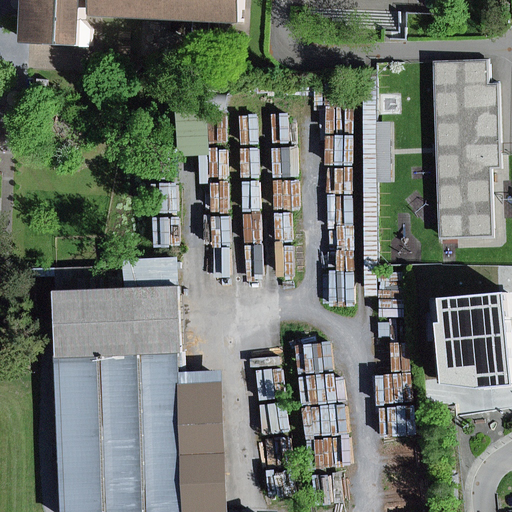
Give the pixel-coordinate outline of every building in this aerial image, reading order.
[(43,0),(43,45),(112,46),(112,25),(266,27),(266,0),(43,0)] [(490,62),(439,63),(445,239),(497,238),(495,168),(504,168),(501,85),(491,85),(490,62)] [(57,283),(61,511),(233,511),(231,380),(187,381),(185,280),(57,283)] [(504,306),(467,309),(475,389),(511,385),(511,332),(507,333),(504,306)] [(380,342),(381,369),(409,368),(408,341),(380,342)] [(312,432),(342,432),(343,343),(321,343),(321,375),(312,375),(312,432)] [(385,406),(385,433),(420,433),(420,405),(385,406)] [(323,440),(322,464),(347,464),(347,440),(323,440)]
